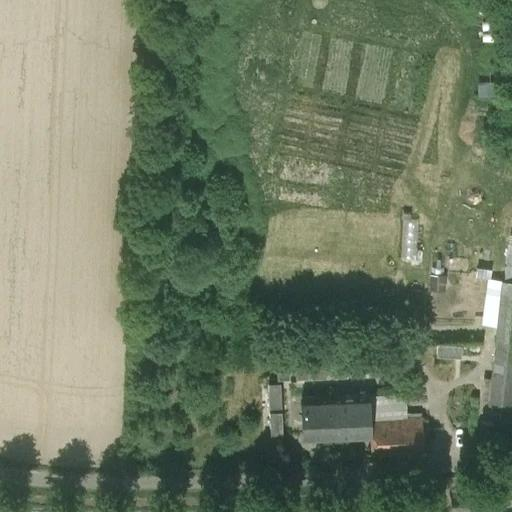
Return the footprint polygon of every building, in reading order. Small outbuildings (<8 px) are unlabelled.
[(511,279),(501,278),(488,403),(511,405),(511,279)] [(361,348),(349,349),(350,373),(362,372),(361,348)] [(379,348),(367,348),(368,372),(380,372),(379,348)] [(343,349),(331,349),(332,373),(344,373),(343,349)] [(306,350),(294,351),(295,375),(307,374),(306,350)] [(324,350),(312,350),(313,374),(325,374),(324,350)] [(288,351),(276,351),(277,375),(289,375),(288,351)] [(279,383),(267,383),(268,407),(280,407),(279,383)] [(369,392),(369,393),(301,396),(303,438),(369,435),(370,457),(423,454),(421,415),(406,415),(405,391),(395,392),(369,392)] [(280,409),(268,409),(269,433),(281,433),(280,409)]
